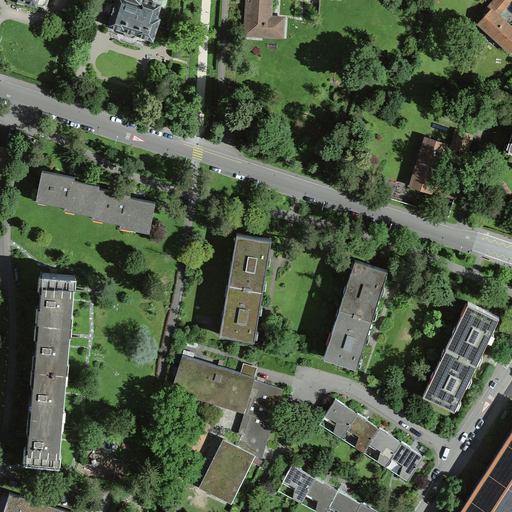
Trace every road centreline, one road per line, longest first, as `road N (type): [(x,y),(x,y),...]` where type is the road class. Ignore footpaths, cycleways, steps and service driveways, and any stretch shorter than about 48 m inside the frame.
road 1 (residential): [(511,253),(0,92)]
road 2 (residential): [(456,450),(360,388),(313,378)]
